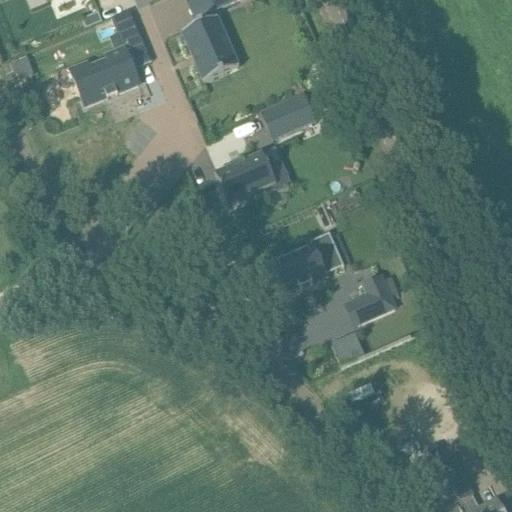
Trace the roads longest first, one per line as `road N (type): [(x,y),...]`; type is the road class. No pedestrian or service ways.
road 1 (residential): [(389,511),(238,361),(27,180),(0,109)]
road 2 (tertiary): [(511,428),(326,0)]
